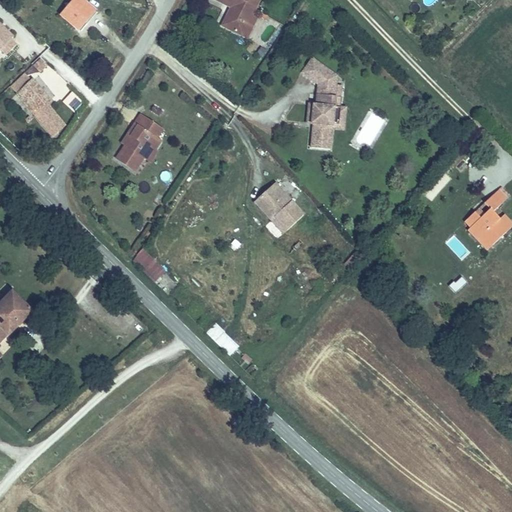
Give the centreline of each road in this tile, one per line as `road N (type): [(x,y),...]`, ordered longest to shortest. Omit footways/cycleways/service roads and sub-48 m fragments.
road 1 (secondary): [(39,192),(378,511)]
road 2 (unknown): [(198,347),(138,380),(45,455),(0,446)]
road 3 (unclassified): [(168,0),(39,192)]
